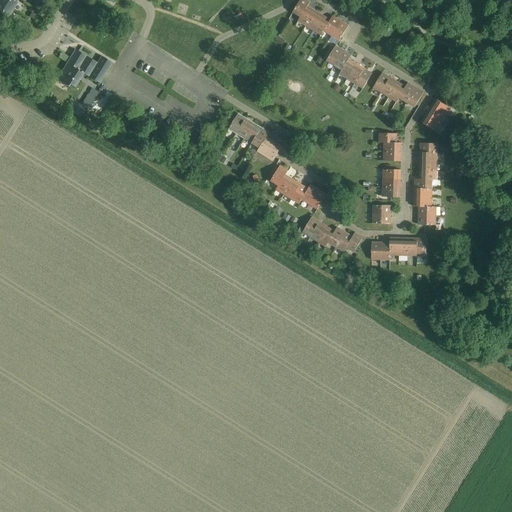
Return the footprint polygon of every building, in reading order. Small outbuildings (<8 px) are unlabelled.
[(0,0),(0,2),(13,10),(17,3),(13,0),(0,0)] [(308,6),(310,3),(306,0),(300,0),(293,13),(300,17),(301,18),(308,6)] [(0,13),(8,18),(13,10),(0,2),(0,13)] [(315,11),(308,6),(301,18),(300,17),(298,21),(306,26),(315,11)] [(314,31),(323,15),(315,11),(306,26),(314,31)] [(331,20),(330,20),(323,15),(314,31),(321,36),(324,32),(323,32),(331,20)] [(331,36),(341,21),(333,16),(330,20),(331,20),(323,32),(324,32),(331,36)] [(341,21),(331,36),(339,41),(348,26),(341,21)] [(69,43),(75,35),(70,32),(65,40),(69,43)] [(334,66),(343,50),(336,46),(326,61),(334,66)] [(349,59),(351,55),(343,50),(334,66),(342,70),(349,59)] [(101,56),(97,63),(78,52),(73,60),(71,58),(57,80),(69,87),(70,85),(75,88),(84,74),(100,84),(113,63),(101,56)] [(356,64),(349,59),(342,70),(339,74),(347,79),(356,64)] [(355,84),(364,69),(356,64),(347,79),(355,84)] [(364,69),(355,84),(363,89),(372,74),(364,69)] [(381,93),(391,78),(383,73),(373,88),(381,93)] [(389,98),(398,82),(391,78),(381,93),(389,98)] [(406,87),(405,87),(398,82),(389,98),(397,102),(399,98),(406,87)] [(407,103),(416,88),(408,83),(405,87),(406,87),(399,98),(407,103)] [(416,88),(407,103),(415,108),(424,93),(416,88)] [(83,103),(89,106),(95,96),(94,94),(96,91),(92,89),(83,103)] [(431,107),(446,116),(451,109),(435,99),(431,107)] [(466,107),(461,104),(458,109),(463,112),(466,107)] [(441,124),(446,116),(431,107),(426,115),(441,124)] [(236,134),(246,119),(238,114),(228,129),(236,134)] [(437,132),(441,124),(426,115),(421,123),(437,132)] [(244,139),(254,124),(246,119),(236,134),(244,139)] [(252,144),(261,128),(254,124),(244,139),(252,144)] [(266,137),(267,137),(269,133),(261,128),(252,144),(259,148),(260,148),(266,137)] [(397,143),(397,134),(379,134),(379,143),(384,143),(397,143)] [(274,142),(267,137),(266,137),(260,148),(259,148),(257,152),(265,157),(274,142)] [(274,142),(265,157),(273,162),(282,147),(274,142)] [(402,143),(397,143),(384,143),(384,152),(402,152),(402,143)] [(420,152),(438,153),(438,144),(420,143),(420,152)] [(401,162),(402,152),(384,152),(383,161),(401,162)] [(438,162),(438,153),(420,152),(420,162),(438,162)] [(437,171),(438,162),(420,162),(419,171),(437,171)] [(285,175),(288,171),(280,166),(271,181),(278,186),(285,175)] [(383,179),(401,179),(401,170),(383,170),(383,179)] [(437,180),(437,171),(419,171),(419,179),(419,180),(433,180),(437,180)] [(293,180),(285,175),(278,186),(276,190),(284,195),(293,180)] [(401,188),(401,179),(383,179),(383,188),(401,188)] [(419,180),(419,179),(414,179),(414,189),(432,189),(433,180),(419,180)] [(291,199),(300,184),(293,180),(284,195),(291,199)] [(308,189),(300,184),(291,199),(299,204),(302,200),(308,189)] [(309,205),(318,190),(311,185),(308,189),(302,200),(309,205)] [(400,197),(401,188),(383,188),(382,197),(400,197)] [(432,198),(432,189),(414,189),(414,197),(432,198)] [(318,190),(309,205),(317,209),(326,195),(318,190)] [(432,207),(432,198),(414,197),(414,207),(419,207),(432,207)] [(373,215),(391,215),(391,206),(373,205),(373,215)] [(437,207),(432,207),(419,207),(418,216),(436,216),(437,207)] [(391,224),(391,215),(373,215),(373,224),(391,224)] [(436,225),(436,216),(418,216),(418,225),(436,225)] [(311,237),(320,222),(312,217),(303,232),(311,237)] [(318,242),(327,227),(320,222),(311,237),(318,242)] [(326,247),(328,243),(335,232),(327,227),(318,242),(326,247)] [(336,248),(345,232),(338,227),(335,232),(328,243),(336,248)] [(353,237),(345,232),(336,248),(344,252),(346,248),(353,237)] [(346,248),(354,253),(363,238),(355,233),(353,237),(346,248)] [(399,256),(399,238),(390,238),(390,243),(390,256),(399,256)] [(408,256),(408,238),(399,238),(399,256),(408,256)] [(417,256),(418,239),(408,238),(408,256),(417,256)] [(418,239),(417,256),(426,256),(427,239),(418,239)] [(381,260),(381,243),(372,243),(372,260),(381,260)] [(390,243),(381,243),(381,260),(390,261),(390,256),(390,243)]
